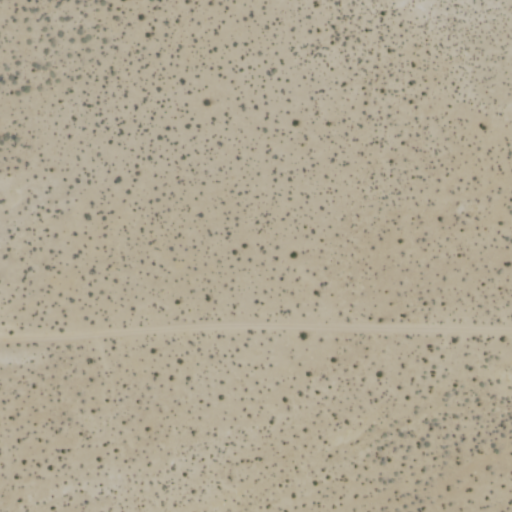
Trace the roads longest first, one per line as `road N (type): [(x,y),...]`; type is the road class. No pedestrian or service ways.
road 1 (track): [(157,324),(511,311)]
road 2 (track): [(0,309),(157,324)]
